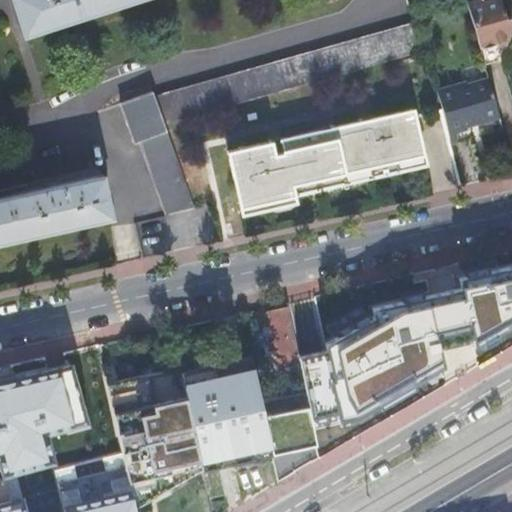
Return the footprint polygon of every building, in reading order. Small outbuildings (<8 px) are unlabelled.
[(127,0),(11,0),(23,34),(127,0)] [(479,0),(475,0),(467,3),(480,48),(497,44),(497,43),(506,44),(511,29),(511,21),(511,16),(506,18),(502,3),(494,0),(488,0),(482,2),(479,0)] [(139,142),(166,215),(195,208),(181,170),(164,124),(424,51),(415,22),(154,96),(152,91),(119,103),(135,144),(139,142)] [(497,44),(480,48),(485,66),(498,62),(506,44),(497,43),(497,44)] [(438,101),(448,138),(468,132),(466,127),(499,118),(488,78),(467,84),(466,81),(436,91),(438,101)] [(272,145),(228,157),(229,159),(229,160),(230,161),(231,162),(232,163),(233,163),(235,163),(236,163),(237,163),(240,177),(233,179),(233,180),(241,214),(294,202),(292,194),(289,184),(422,154),(413,110),(373,119),(371,119),(370,120),(370,121),(369,122),(368,124),(368,125),(371,135),(364,136),(361,125),(364,125),(363,121),(362,121),(359,122),(331,129),(332,132),(334,131),(336,142),(330,144),(327,134),(327,133),(326,132),(325,131),(281,143),(283,153),(274,155),(272,145)] [(368,120),(363,121),(364,125),(361,125),(364,136),(371,135),(368,125),(368,124),(369,122),(370,121),(370,120),(371,119),(373,119),(368,120)] [(332,132),(331,129),(325,131),(326,132),(327,133),(327,134),(330,144),(336,142),(334,131),(332,132)] [(281,143),(325,131),(323,131),(322,130),(321,130),(280,139),(281,143)] [(228,156),(228,157),(272,145),(270,139),(269,139),(270,141),(239,148),(239,146),(237,147),(237,149),(233,150),(232,150),(231,151),(230,151),(229,153),(229,154),(228,155),(228,156)] [(289,184),(292,194),(425,164),(422,154),(289,184)] [(229,160),(229,159),(233,179),(240,177),(237,163),(236,163),(235,163),(233,163),(232,163),(231,162),(230,161),(229,160)] [(0,239),(110,216),(100,175),(0,197),(0,239)] [(325,354),(299,359),(312,426),(355,417),(443,364),(446,383),(511,342),(511,274),(371,305),(322,339),(325,354)] [(299,359),(288,306),(267,310),(280,371),(300,367),(299,359)] [(260,402),(259,399),(249,355),(179,371),(201,469),(272,454),(266,429),(260,402)] [(75,359),(0,377),(0,472),(50,461),(43,436),(91,425),(75,359)] [(166,490),(201,469),(179,371),(179,370),(142,379),(106,387),(120,452),(125,471),(134,510),(166,490)] [(379,428),(371,415),(317,449),(331,471),(410,421),(404,412),(379,428)] [(133,511),(134,510),(125,471),(87,479),(82,464),(54,471),(54,474),(59,492),(63,511),(133,511)] [(24,511),(20,494),(0,499),(0,511),(24,511)]
